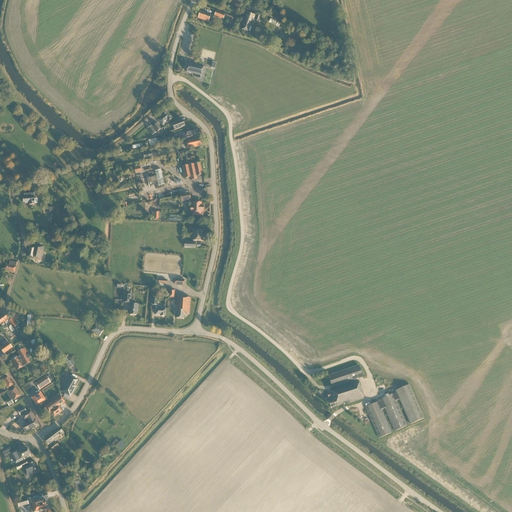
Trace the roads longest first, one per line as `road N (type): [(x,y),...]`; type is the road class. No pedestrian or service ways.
road 1 (tertiary): [(437,511),(321,427),(238,349),(194,332)]
road 2 (unclassified): [(194,332),(216,241),(209,144),(172,98)]
road 3 (tertiary): [(46,432),(77,401),(115,334),(194,332)]
road 4 (residential): [(14,183),(110,149),(172,98)]
road 5 (residential): [(0,313),(23,243),(14,183)]
